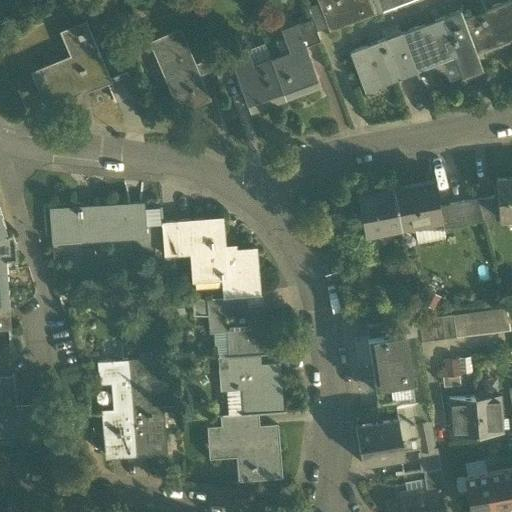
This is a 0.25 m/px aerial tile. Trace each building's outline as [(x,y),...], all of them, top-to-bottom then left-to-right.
[(315,28),(327,24),(317,0),(315,0),(306,4),(311,15),(315,28)] [(328,27),(381,7),(378,0),(317,0),(327,24),(328,27)] [(511,0),(500,0),(462,15),(475,50),(509,38),(511,45),(511,0)] [(481,67),(475,50),(462,15),(459,7),(401,29),(414,64),(431,57),(433,61),(442,58),(452,54),(460,75),(481,67)] [(300,32),(304,43),(319,37),(315,28),(311,15),(295,21),(299,33),(300,32)] [(59,29),(61,35),(88,23),(85,18),(59,29)] [(299,33),(295,21),(280,26),(284,38),(299,33)] [(35,68),(50,103),(79,90),(80,92),(106,81),(111,78),(110,75),(88,23),(61,35),(69,53),(70,55),(52,63),(52,61),(35,68)] [(150,38),(180,109),(208,97),(198,73),(214,66),(210,55),(193,62),(178,26),(150,38)] [(416,68),(414,64),(401,29),(349,49),(361,81),(392,69),(395,76),(416,68)] [(288,48),(269,55),(282,89),(294,84),(298,90),(318,83),(319,83),(312,62),(311,62),(304,43),(300,32),(299,33),(284,38),(288,48)] [(251,62),(269,55),(263,39),(245,46),(247,52),(251,62)] [(214,66),(218,76),(235,68),(231,58),(232,57),(228,45),(209,53),(210,55),(214,66)] [(270,93),(282,89),(269,55),(251,62),(247,52),(232,57),(231,58),(235,68),(242,88),(250,108),(251,108),(270,100),(270,93)] [(452,54),(442,58),(450,79),(460,75),(452,54)] [(44,105),(50,103),(35,68),(30,70),(44,105)] [(106,81),(114,99),(119,97),(135,90),(126,68),(110,75),(111,78),(106,81)] [(364,88),(395,76),(392,69),(361,81),(364,88)] [(282,89),(284,95),(298,90),(294,84),(282,89)] [(270,93),(270,100),(284,95),(282,89),(270,93)] [(499,214),(511,212),(511,174),(494,176),(496,193),(498,214),(499,214)] [(422,179),(393,185),(400,220),(400,223),(412,221),(440,216),(441,215),(439,202),(434,178),(422,180),(422,179)] [(379,224),(400,220),(393,185),(358,192),(365,230),(380,227),(379,224)] [(496,193),(476,195),(482,216),(482,218),(499,217),(499,214),(498,214),(496,193)] [(466,220),(482,216),(476,195),(462,198),(466,220)] [(442,224),(466,220),(462,198),(439,202),(441,215),(440,216),(442,224)] [(93,229),(93,234),(145,231),(144,222),(143,205),(143,202),(51,208),(53,232),(93,229)] [(161,221),(161,220),(160,203),(143,205),(144,222),(161,221)] [(222,276),(223,295),(238,294),(246,293),(259,292),(255,245),(224,247),(222,215),(190,217),(192,241),(190,241),(191,250),(189,250),(191,273),(218,270),(219,277),(222,276)] [(444,234),(442,224),(440,216),(412,221),(416,240),(444,234)] [(190,217),(176,219),(178,251),(189,250),(191,250),(190,241),(192,241),(190,217)] [(164,252),(178,251),(176,219),(161,220),(161,221),(164,252)] [(11,229),(7,231),(7,232),(3,234),(3,236),(5,268),(16,267),(14,237),(11,229)] [(428,286),(421,299),(434,306),(441,293),(428,286)] [(262,292),(259,292),(246,293),(247,305),(263,304),(262,292)] [(239,306),(247,305),(246,293),(238,294),(239,306)] [(206,296),(207,308),(239,306),(238,294),(223,295),(206,296)] [(192,313),(208,314),(207,308),(206,296),(191,298),(192,313)] [(390,302),(367,306),(369,319),(392,316),(390,302)] [(227,329),(229,355),(251,353),(260,352),(270,351),(266,303),(263,304),(247,305),(239,306),(207,308),(208,314),(209,330),(212,330),(227,329)] [(0,322),(9,322),(8,304),(0,304),(0,322)] [(506,305),(452,312),(456,335),(509,327),(506,305)] [(353,322),(369,319),(367,306),(351,308),(353,322)] [(452,312),(440,314),(444,337),(456,335),(452,312)] [(432,339),(444,337),(440,314),(429,316),(432,339)] [(420,340),(432,339),(429,316),(417,318),(420,340)] [(415,317),(401,319),(403,331),(404,331),(404,336),(417,334),(415,317)] [(366,324),(368,336),(403,331),(401,319),(366,324)] [(227,329),(212,330),(213,344),(216,344),(217,355),(227,355),(229,355),(227,329)] [(367,336),(376,399),(413,393),(404,336),(404,331),(403,331),(368,336),(367,336)] [(511,346),(500,348),(502,362),(511,360),(511,346)] [(252,365),(261,365),(260,352),(251,353),(252,365)] [(228,367),(228,368),(252,366),(252,365),(251,353),(229,355),(227,355),(228,367)] [(0,355),(0,372),(10,372),(9,354),(0,355)] [(158,355),(128,358),(135,452),(165,450),(162,403),(147,404),(145,374),(159,373),(158,355)] [(470,355),(457,357),(459,373),(472,372),(470,355)] [(459,373),(457,357),(443,358),(444,366),(440,366),(441,375),(459,373)] [(105,455),(135,452),(128,358),(98,360),(99,378),(114,376),(117,406),(101,407),(105,455)] [(242,388),(244,413),(252,413),(282,410),(278,363),(261,365),(252,365),(252,366),(228,368),(228,367),(219,368),(221,389),(225,389),(242,388)] [(0,432),(44,429),(42,404),(14,406),(11,372),(10,372),(0,372),(0,432)] [(460,385),(459,373),(441,375),(442,386),(460,385)] [(228,415),(244,413),(242,388),(225,389),(228,415)] [(448,399),(451,437),(503,433),(500,395),(448,399)] [(401,439),(414,436),(412,422),(427,420),(431,419),(428,402),(396,407),(396,408),(398,421),(401,439)] [(227,415),(228,427),(253,425),(252,413),(244,413),(228,415),(227,415)] [(429,434),(427,420),(412,422),(414,436),(429,434)] [(356,427),(358,446),(401,439),(398,421),(356,427)] [(238,457),(240,479),(280,476),(276,426),(253,427),(253,425),(228,427),(209,428),(210,448),(237,446),(238,457)] [(432,448),(429,434),(414,436),(416,445),(417,451),(432,448)] [(414,436),(401,439),(402,448),(416,445),(414,436)] [(402,448),(401,439),(358,446),(361,465),(404,457),(402,448)] [(211,459),(238,457),(237,446),(210,448),(211,459)] [(416,451),(419,471),(425,470),(440,467),(437,447),(432,448),(417,451),(416,451)] [(466,476),(486,472),(484,461),(464,464),(466,476)] [(426,475),(426,479),(442,477),(440,467),(425,470),(426,475)] [(494,511),(511,508),(511,475),(511,468),(487,472),(494,511)] [(469,511),(490,511),(494,511),(487,472),(486,472),(466,476),(463,477),(469,511)] [(426,479),(428,489),(440,487),(443,486),(442,477),(426,479)] [(428,489),(426,479),(404,484),(406,493),(428,489)] [(444,511),(440,487),(428,489),(406,493),(399,495),(402,511),(444,511)]
